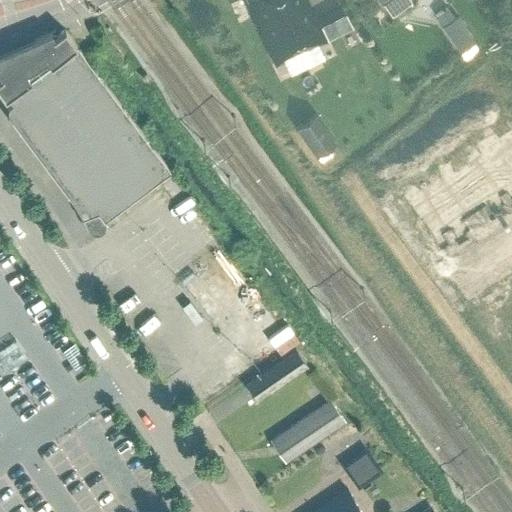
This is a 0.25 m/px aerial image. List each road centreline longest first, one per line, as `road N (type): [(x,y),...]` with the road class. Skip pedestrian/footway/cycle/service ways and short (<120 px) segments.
road 1 (secondary): [(169,444),(0,193)]
road 2 (residential): [(250,491),(204,421),(169,444)]
